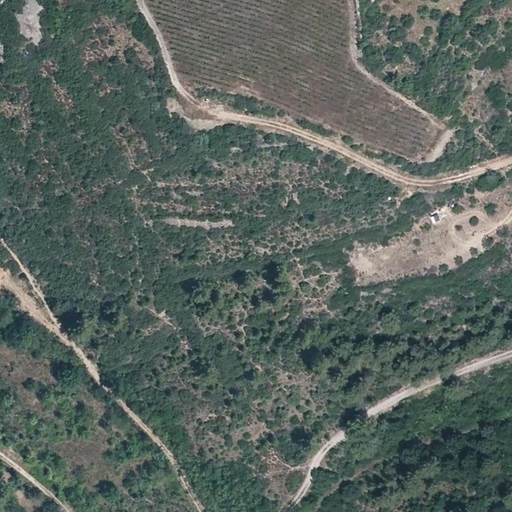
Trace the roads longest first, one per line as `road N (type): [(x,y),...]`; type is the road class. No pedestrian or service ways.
road 1 (track): [(511,160),(434,183),(405,181),(276,125),(194,108),(138,0)]
road 2 (track): [(285,511),(320,452),(354,424),(410,390),(511,353)]
road 3 (track): [(201,511),(74,338)]
